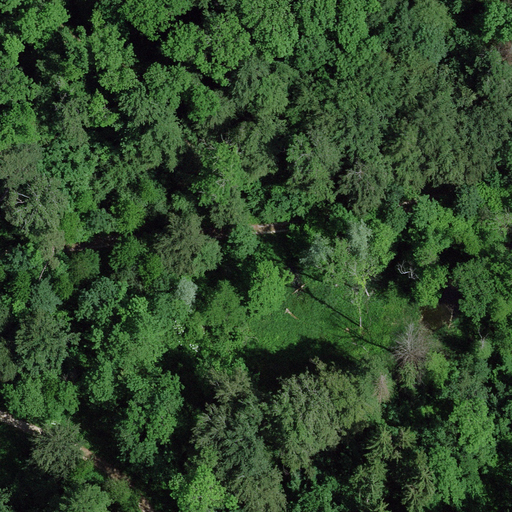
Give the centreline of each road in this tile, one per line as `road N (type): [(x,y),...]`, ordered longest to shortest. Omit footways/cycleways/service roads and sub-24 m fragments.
road 1 (track): [(511,173),(440,199),(312,223),(0,259)]
road 2 (track): [(0,412),(42,429),(137,511)]
